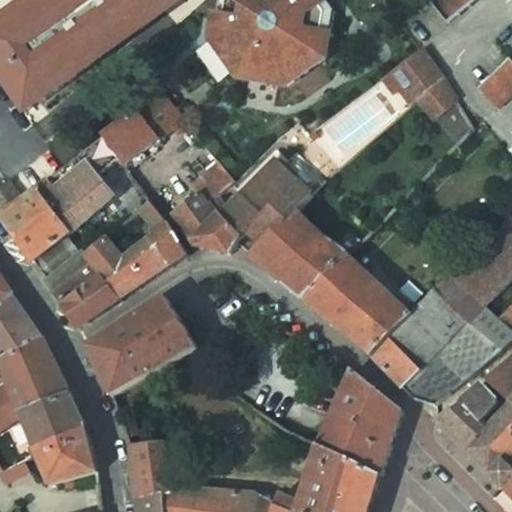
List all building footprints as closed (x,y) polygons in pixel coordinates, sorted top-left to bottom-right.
[(33,0),(0,23),(0,57),(2,61),(0,62),(0,65),(13,84),(20,79),(32,96),(167,0),(33,0)] [(327,0),(228,0),(226,17),(217,16),(213,40),(241,79),(288,87),(328,60),(336,12),(327,0)] [(228,0),(219,0),(217,16),(226,17),(228,0)] [(435,0),(432,3),(449,24),(477,0),(435,0)] [(393,73),(405,89),(416,104),(420,101),(445,80),(423,51),(393,73)] [(511,60),(480,90),(500,109),(511,97),(511,60)] [(393,73),(385,79),(397,95),(405,89),(393,73)] [(420,101),(436,120),(458,101),(445,80),(420,101)] [(139,111),(161,139),(185,121),(164,92),(139,111)] [(104,98),(97,103),(104,113),(111,107),(104,98)] [(139,111),(106,137),(122,157),(121,158),(127,166),(161,139),(139,111)] [(316,132),(311,136),(314,141),(319,137),(316,132)] [(106,137),(25,200),(3,217),(35,263),(37,263),(42,260),(70,238),(114,199),(96,178),(121,158),(122,157),(106,137)] [(278,150),(253,176),(259,182),(279,164),(301,185),(312,174),(299,162),(295,167),(278,150)] [(212,208),(202,195),(175,215),(200,249),(232,255),(241,241),(251,230),(264,217),(280,232),(299,213),(299,214),(315,198),(314,197),(324,186),(312,174),(301,185),(279,164),(259,182),(253,176),(239,191),(246,198),(231,213),(221,200),(212,208)] [(221,200),(238,183),(220,164),(195,187),(202,195),(212,208),(221,200)] [(0,212),(3,217),(25,200),(11,182),(0,189),(0,212)] [(152,203),(139,215),(140,216),(143,214),(160,235),(128,262),(108,240),(90,256),(124,301),(168,272),(190,257),(172,226),(171,225),(152,203)] [(285,286),(305,301),(350,257),(336,247),(339,243),(334,240),(332,244),(326,240),(299,214),(299,213),(280,232),(268,244),(267,243),(252,259),(285,286)] [(264,217),(251,230),(267,243),(268,244),(280,232),(264,217)] [(486,310),(511,283),(511,219),(455,278),(486,310)] [(70,238),(42,260),(55,277),(82,254),(70,238)] [(124,301),(90,256),(85,252),(82,254),(55,277),(49,281),(49,283),(66,307),(80,330),(81,330),(124,301)] [(414,317),(350,257),(305,301),(319,313),(358,344),(374,358),(415,318),(414,317)] [(0,309),(16,297),(0,273),(0,309)] [(511,333),(500,322),(486,310),(455,278),(453,280),(451,278),(414,317),(415,318),(374,358),(386,370),(416,401),(438,408),(503,354),(511,345),(511,333)] [(0,358),(1,361),(47,341),(16,297),(0,309),(0,358)] [(183,361),(201,351),(168,298),(129,324),(90,349),(90,350),(102,374),(115,399),(183,361)] [(511,333),(511,320),(507,315),(500,322),(511,333)] [(64,376),(47,341),(1,361),(12,386),(24,417),(74,397),(64,376)] [(183,361),(190,373),(209,363),(201,351),(183,361)] [(511,363),(508,368),(490,382),(511,401),(511,363)] [(380,392),(355,372),(323,448),(383,478),(392,452),(405,412),(380,392)] [(12,386),(0,392),(0,433),(24,417),(12,386)] [(468,452),(500,418),(494,413),(501,404),(484,386),(458,408),(439,423),(451,435),(468,452)] [(74,397),(24,417),(39,453),(90,434),(89,428),(82,413),(74,397)] [(511,404),(500,418),(468,452),(479,463),(506,489),(511,482),(511,404)] [(136,421),(125,424),(130,438),(141,434),(136,421)] [(90,434),(39,453),(53,488),(76,482),(101,475),(95,452),(90,434)] [(177,494),(177,492),(167,444),(133,447),(136,477),(139,500),(168,496),(177,494)] [(372,511),(374,509),(383,478),(323,448),(305,505),(284,497),(283,501),(276,499),(274,507),(288,511),(372,511)] [(3,472),(6,483),(30,477),(27,465),(3,472)] [(258,511),(263,500),(259,496),(184,490),(177,492),(177,494),(168,496),(168,511),(258,511)] [(140,510),(140,511),(168,511),(168,496),(139,500),(140,510)] [(288,511),(274,507),(263,500),(258,511),(288,511)]
